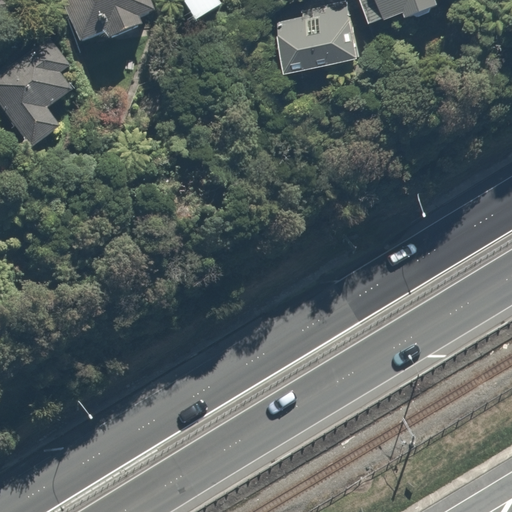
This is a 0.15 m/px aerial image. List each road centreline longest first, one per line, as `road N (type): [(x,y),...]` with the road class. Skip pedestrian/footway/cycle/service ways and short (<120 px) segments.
road 1 (trunk): [(2,511),(511,204)]
road 2 (trunk): [(462,306),(125,511)]
